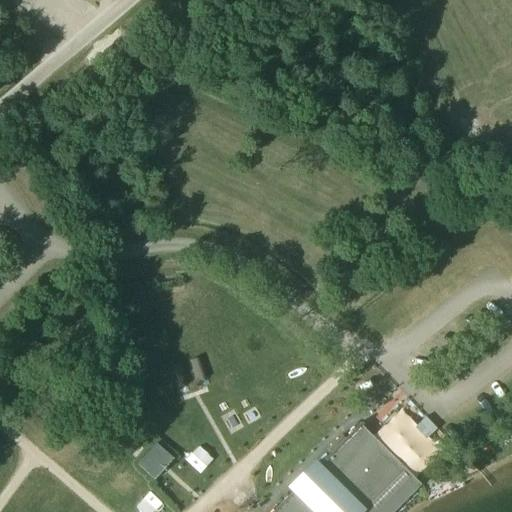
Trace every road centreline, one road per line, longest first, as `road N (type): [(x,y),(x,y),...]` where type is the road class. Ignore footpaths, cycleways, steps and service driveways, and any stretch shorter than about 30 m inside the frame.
road 1 (track): [(366,353),(194,511)]
road 2 (unclassified): [(0,116),(133,0)]
road 3 (track): [(0,426),(99,511)]
